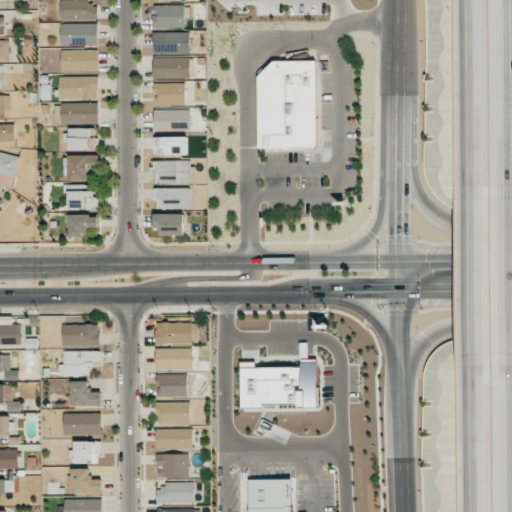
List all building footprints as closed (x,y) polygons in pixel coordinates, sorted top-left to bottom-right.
[(61,1),(61,19),(98,18),(98,0),(61,1)] [(185,5),(153,5),(154,28),(186,27),(185,5)] [(98,24),(62,24),(62,46),(98,45),(98,24)] [(191,53),(190,32),(154,33),(154,54),(191,53)] [(9,40),(0,40),(0,61),(10,61),(9,40)] [(98,70),(98,49),(62,50),(62,71),(98,70)] [(190,79),(190,57),(154,57),(154,79),(190,79)] [(259,148),(317,147),(316,63),(258,64),(259,148)] [(60,77),(60,99),(99,98),(99,76),(60,77)] [(154,83),(155,105),(186,105),(185,83),(154,83)] [(10,95),(0,95),(0,113),(10,114),(10,95)] [(98,103),(56,103),(56,124),(98,124),(98,103)] [(190,109),(155,110),(155,130),(190,129),(190,109)] [(0,141),(16,141),(15,124),(0,124),(0,141)] [(67,151),(97,150),(97,128),(67,128),(67,151)] [(188,136),(155,137),(155,155),(188,154),(188,136)] [(0,173),(15,177),(20,156),(0,151),(0,173)] [(69,155),(70,180),(89,180),(88,169),(100,169),(100,155),(69,155)] [(192,183),(192,160),(154,160),(154,183),(192,183)] [(86,184),(68,185),(69,210),(98,209),(97,191),(86,192),(86,184)] [(191,188),(155,188),(155,208),(191,208),(191,188)] [(184,235),(184,213),(155,214),(155,235),(184,235)] [(100,227),(99,215),(70,215),(70,237),(87,236),(87,227),(100,227)] [(156,344),(200,343),(199,322),(156,322),(156,344)] [(0,344),(21,344),(21,324),(0,323),(0,344)] [(63,346),(100,345),(100,324),(63,325),(63,346)] [(193,348),(156,349),(157,370),(193,369),(193,348)] [(60,376),(90,375),(89,361),(100,361),(100,350),(64,351),(64,364),(60,365),(60,376)] [(11,354),(0,354),(0,371),(5,372),(5,380),(19,380),(19,370),(11,370),(11,354)] [(301,367),(256,367),(256,362),(242,363),(242,408),(318,407),(318,359),(301,360),(301,367)] [(188,374),(156,374),(157,396),(188,395),(188,374)] [(70,406),(102,406),(102,392),(91,392),(91,381),(70,381),(70,406)] [(157,402),(157,423),(191,422),(190,402),(157,402)] [(101,413),(64,413),(65,433),(102,433),(101,413)] [(0,435),(9,436),(10,416),(0,415),(0,435)] [(193,449),(193,429),(157,429),(157,449),(193,449)] [(73,462),(99,463),(100,441),(75,440),(74,451),(73,451),(73,462)] [(0,468),(19,468),(18,449),(0,449),(0,468)] [(189,453),(157,454),(158,478),(190,477),(189,453)] [(69,493),(102,493),(102,479),(91,479),(91,468),(72,469),(72,477),(68,477),(69,493)] [(13,479),(0,479),(0,492),(14,492),(13,479)] [(250,479),(249,511),(292,511),(293,479),(250,479)] [(157,503),(195,503),(194,482),(166,482),(166,488),(157,488),(157,503)] [(102,511),(102,499),(65,499),(65,511),(102,511)]
